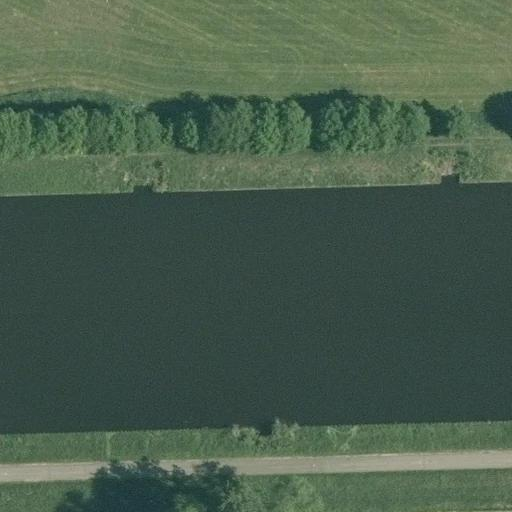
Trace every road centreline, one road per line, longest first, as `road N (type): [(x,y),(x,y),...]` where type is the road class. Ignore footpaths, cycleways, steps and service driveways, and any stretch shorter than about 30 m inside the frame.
road 1 (unclassified): [(511,463),(0,478)]
road 2 (track): [(0,166),(511,155)]
